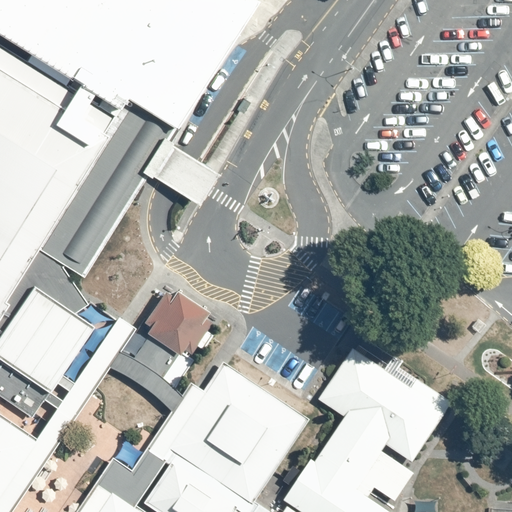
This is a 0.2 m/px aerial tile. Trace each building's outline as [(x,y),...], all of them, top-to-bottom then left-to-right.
[(0,0),(0,485),(121,318),(74,289),(50,256),(68,267),(158,119),(237,0),(0,0)] [(197,165),(155,139),(138,166),(180,193),(197,165)] [(213,288),(170,262),(142,306),(185,332),(213,288)] [(429,400),(331,337),(295,393),(318,408),(266,489),(272,493),(301,511),(478,511),(371,506),(405,451),(399,447),(429,400)] [(101,493),(77,478),(55,511),(213,511),(280,408),(192,351),(101,493)] [(301,511),(272,493),(260,510),(253,506),(249,511),(301,511)]
